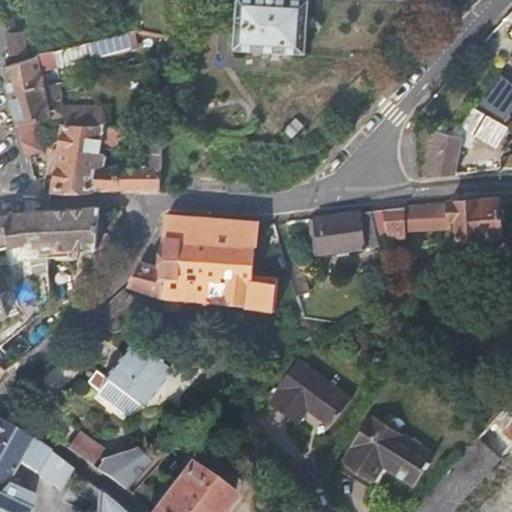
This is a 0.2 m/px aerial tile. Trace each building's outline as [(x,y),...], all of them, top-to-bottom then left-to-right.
[(310,2),(283,0),(239,0),(237,50),(308,54),(310,2)] [(94,42),(97,55),(136,44),(134,32),(94,42)] [(25,34),(6,34),(9,55),(27,55),(25,34)] [(53,53),(55,61),(56,65),(97,55),(94,42),(53,53)] [(12,94),(46,87),(41,65),(55,61),(53,53),(37,57),(5,66),(12,94)] [(511,80),(499,71),(472,106),(506,126),(511,117),(511,80)] [(69,125),(106,125),(106,105),(63,106),(62,102),(50,103),(46,87),(12,94),(15,109),(17,114),(18,124),(39,120),(39,122),(65,117),(69,125)] [(437,126),(427,177),(453,174),(460,143),(472,146),(476,134),(495,145),(498,143),(506,149),(511,139),(511,129),(507,126),(506,126),(472,106),(460,122),(457,121),(456,126),(455,130),(437,126)] [(24,155),(28,154),(44,152),(39,122),(39,120),(18,124),(24,155)] [(92,190),(93,190),(106,125),(69,125),(67,126),(54,190),(92,190)] [(161,135),(163,127),(106,125),(93,190),(123,190),(157,189),(161,135)] [(503,236),(499,198),(496,198),(449,202),(421,205),(411,206),(373,210),(378,235),(392,234),(391,239),(407,237),(408,231),(451,229),(451,222),(459,221),(459,239),(503,236)] [(0,363),(4,366),(5,366),(0,350),(0,344),(53,302),(47,252),(69,252),(69,246),(97,249),(101,208),(28,212),(12,216),(0,217),(0,363)] [(314,255),(380,246),(378,235),(373,210),(365,211),(322,216),(316,217),(316,225),(310,227),(314,255)] [(130,285),(129,287),(160,299),(247,306),(246,308),(276,311),(278,277),(256,275),(258,223),(216,220),(168,216),(166,233),(164,239),(166,241),(166,246),(165,267),(141,261),(132,283),(130,285)] [(288,269),(296,295),(310,292),(303,264),(288,269)] [(115,300),(128,310),(135,301),(125,290),(115,300)] [(121,317),(128,310),(115,300),(104,312),(102,313),(110,320),(111,329),(115,332),(120,332),(122,329),(124,326),(121,317)] [(168,368),(132,341),(106,377),(96,370),(87,382),(99,391),(107,378),(139,401),(143,403),(168,368)] [(274,398),(277,401),(268,415),(294,433),(304,417),(331,434),(347,406),(290,371),(274,398)] [(129,415),(139,401),(107,378),(99,391),(97,393),(129,415)] [(511,403),(507,409),(494,423),(511,436),(511,403)] [(367,490),(383,466),(416,486),(435,455),(371,415),(352,446),(354,447),(338,473),(367,490)] [(62,489),(74,470),(52,453),(35,441),(0,419),(0,511),(31,511),(32,510),(31,510),(37,497),(10,481),(21,462),(62,489)] [(68,449),(93,467),(104,452),(79,434),(68,449)] [(479,439),(433,488),(454,507),(500,460),(479,439)] [(126,491),(152,462),(136,451),(104,463),(98,471),(126,491)] [(273,486),(288,464),(270,452),(254,473),(273,486)] [(224,511),(235,498),(190,464),(155,511),(224,511)] [(122,511),(103,493),(101,511),(122,511)] [(437,511),(423,498),(409,511),(437,511)]
